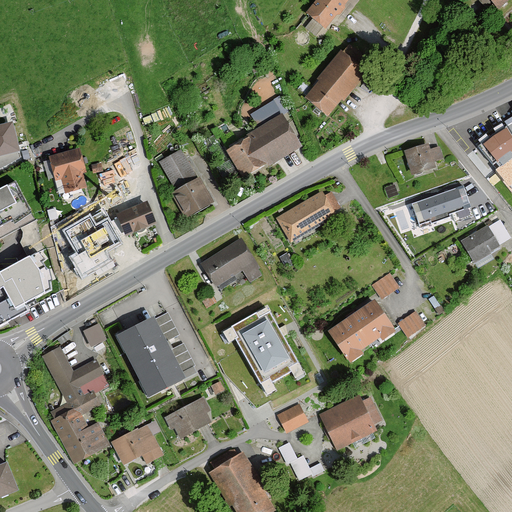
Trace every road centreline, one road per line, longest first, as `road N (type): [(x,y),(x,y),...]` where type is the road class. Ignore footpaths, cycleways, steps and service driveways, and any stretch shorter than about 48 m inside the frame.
road 1 (tertiary): [(4,354),(371,144)]
road 2 (unknown): [(41,151),(108,109),(122,113),(139,139),(169,244)]
road 3 (residential): [(117,511),(256,432)]
road 4 (residential): [(371,144),(370,122),(427,0)]
road 5 (secondary): [(3,382),(80,488)]
road 6 (residential): [(433,119),(511,220)]
